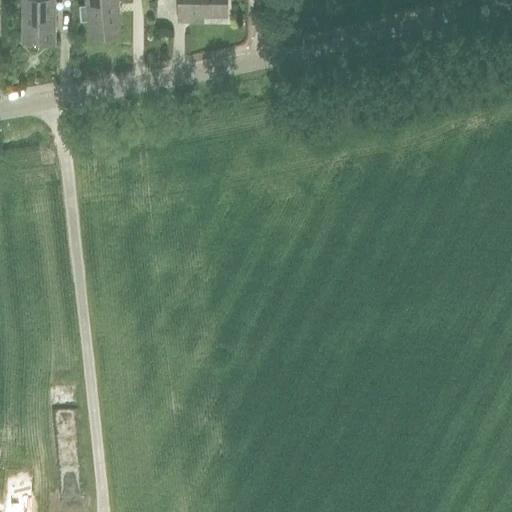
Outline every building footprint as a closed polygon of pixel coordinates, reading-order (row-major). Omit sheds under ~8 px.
[(53,0),(23,0),(24,42),(54,42),(53,0)] [(89,36),(120,33),(117,0),(86,0),(86,3),(79,4),(80,20),(88,19),(89,36)] [(226,0),(179,0),(179,20),(192,20),(192,14),(226,14),(226,0)] [(65,386),(50,387),(51,409),(67,408),(65,386)] [(54,462),(55,474),(72,473),(71,461),(54,462)]
